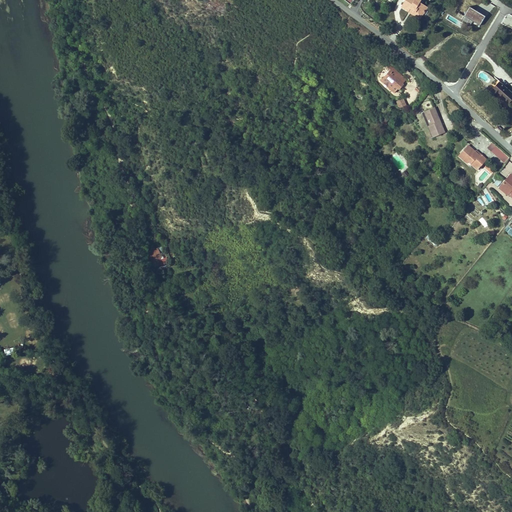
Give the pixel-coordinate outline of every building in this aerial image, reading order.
[(421,0),(419,0),(406,0),(402,7),(408,10),(409,11),(411,9),(414,11),(413,12),(419,16),(422,12),(425,11),(427,8),(419,3),(421,0)] [(409,11),(408,10),(407,11),(420,19),(425,11),(422,12),(419,16),(413,12),(414,11),(411,9),(409,11)] [(394,94),(386,88),(390,83),(384,78),(374,89),(378,92),(376,94),(380,98),(382,96),(388,101),(390,99),(392,101),(395,96),(394,95),(394,94)] [(491,92),(496,98),(499,95),(508,104),(511,98),(511,93),(500,82),(491,92)] [(386,88),(394,94),(398,90),(390,83),(386,88)] [(412,91),(407,97),(411,101),(416,94),(412,91)] [(398,108),(406,106),(404,98),(396,101),(398,108)] [(431,125),(425,114),(416,119),(424,133),(422,134),(427,144),(439,139),(433,128),(431,129),(429,127),(431,125)] [(424,133),(416,119),(413,121),(420,135),(422,134),(424,133)] [(450,121),(444,125),(449,134),(456,129),(450,121)] [(491,150),(487,147),(482,152),(487,156),(491,150)] [(491,150),(487,156),(500,167),(505,162),(491,150)] [(460,154),(451,164),(460,172),(462,170),(472,177),(480,168),(472,161),(471,163),(467,160),(460,154)] [(495,192),(505,199),(511,203),(511,188),(508,187),(510,183),(504,180),(495,192)] [(495,192),(493,195),(503,202),(505,199),(495,192)] [(159,248),(148,252),(154,268),(165,264),(159,248)]
